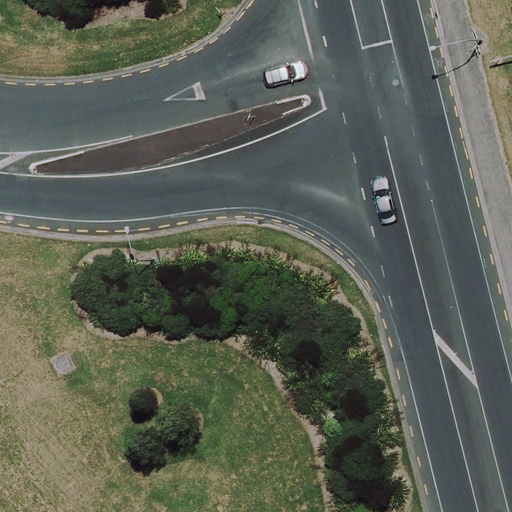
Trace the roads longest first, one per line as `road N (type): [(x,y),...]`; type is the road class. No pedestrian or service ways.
road 1 (secondary): [(487,511),(374,87)]
road 2 (tertiary): [(0,164),(43,168),(152,156),(326,112),(374,87)]
